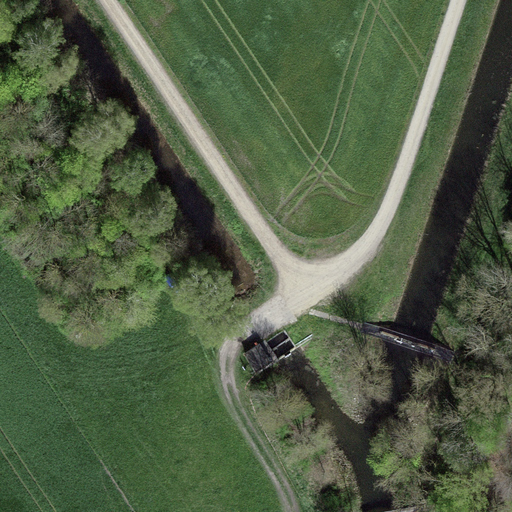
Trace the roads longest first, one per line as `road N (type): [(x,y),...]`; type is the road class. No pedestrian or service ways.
road 1 (track): [(294,292),(342,274),(387,211),(456,0)]
road 2 (track): [(294,292),(100,0)]
road 3 (track): [(297,511),(270,456),(226,402),(214,369),(224,339),(294,292)]
